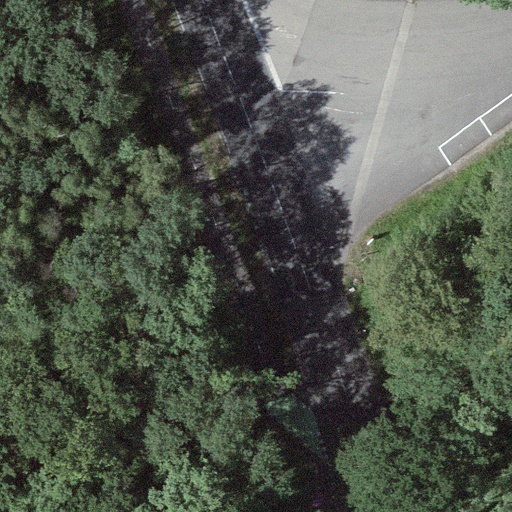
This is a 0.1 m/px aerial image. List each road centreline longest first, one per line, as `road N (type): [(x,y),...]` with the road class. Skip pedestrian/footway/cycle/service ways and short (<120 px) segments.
road 1 (tertiary): [(202,0),(299,260)]
road 2 (tertiary): [(386,511),(299,260)]
